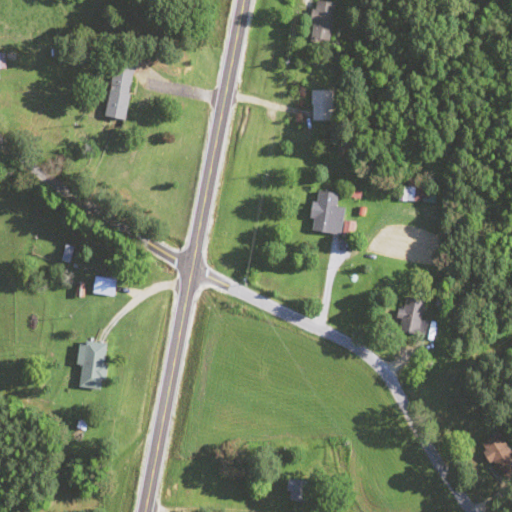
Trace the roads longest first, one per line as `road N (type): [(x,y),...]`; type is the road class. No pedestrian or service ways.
road 1 (residential): [(505,511),(470,443),(349,346),(191,272),(56,186),(0,138)]
road 2 (primary): [(144,511),(242,0)]
